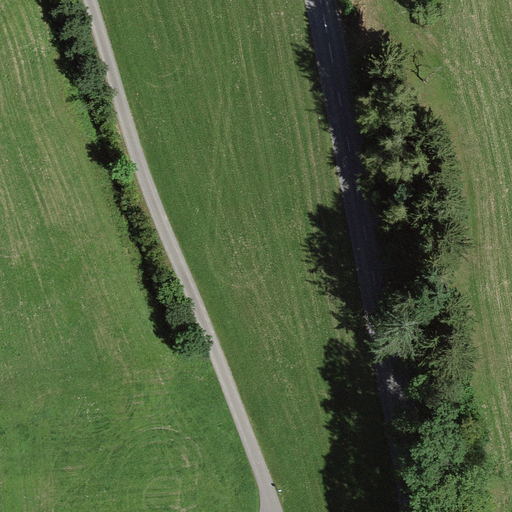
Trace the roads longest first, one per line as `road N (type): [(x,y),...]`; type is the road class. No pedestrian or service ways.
road 1 (residential): [(275,511),(134,149),(88,0)]
road 2 (tertiary): [(322,0),(415,511)]
